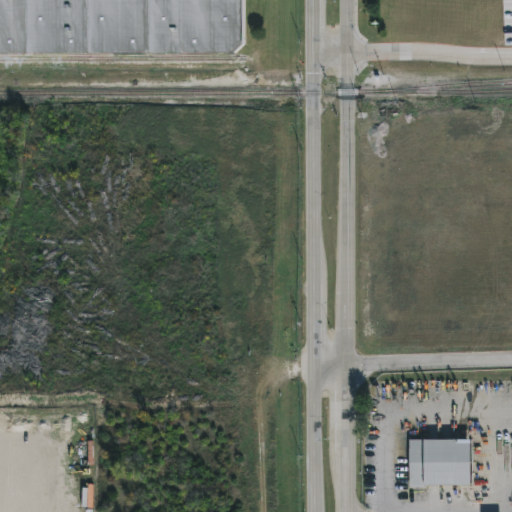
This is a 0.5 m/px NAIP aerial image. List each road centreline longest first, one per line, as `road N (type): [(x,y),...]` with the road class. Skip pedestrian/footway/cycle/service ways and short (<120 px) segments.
road 1 (secondary): [(312,0),(317,511)]
road 2 (secondary): [(349,511),(345,0)]
